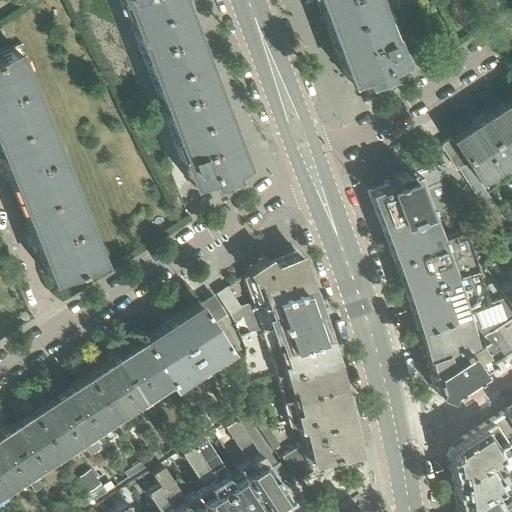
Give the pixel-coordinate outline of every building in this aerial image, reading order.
[(186,17),(179,0),(119,0),(138,50),(188,31),(183,19),(186,17)] [(389,35),(376,0),(319,0),(324,11),(321,13),(332,41),(335,41),(344,64),(341,66),(346,78),(360,73),(362,79),(382,71),(380,66),(387,63),(378,39),(389,35)] [(200,55),(196,43),(192,43),(188,31),(138,50),(148,75),(200,55)] [(398,59),(389,35),(378,39),(387,63),(398,59)] [(0,132),(40,117),(12,47),(0,51),(0,132)] [(208,84),(203,73),(206,70),(200,55),(148,75),(158,103),(208,84)] [(220,109),(216,96),(212,96),(208,84),(158,103),(168,128),(220,109)] [(511,153),(511,112),(505,102),(450,138),(476,177),(500,161),(504,166),(509,162),(506,158),(511,153)] [(233,150),(224,126),(226,124),(220,109),(168,128),(179,157),(188,153),(197,178),(206,175),(209,180),(229,173),(227,167),(241,162),(236,150),(233,150)] [(68,187),(40,117),(0,132),(0,160),(18,206),(68,187)] [(476,178),(476,177),(450,138),(440,145),(455,168),(458,166),(490,217),(501,235),(509,230),(501,217),(476,178)] [(197,178),(188,153),(179,157),(188,181),(197,178)] [(425,206),(419,192),(412,174),(407,176),(406,172),(393,177),(393,179),(390,180),(391,182),(367,191),(380,226),(392,256),(437,239),(429,217),(427,212),(432,210),(430,207),(429,204),(425,206)] [(96,256),(68,187),(18,206),(46,276),(96,256)] [(488,302),(476,265),(464,228),(437,239),(392,256),(406,296),(416,328),(466,310),(488,302)] [(308,284),(303,271),(296,252),(269,263),(265,256),(244,269),(247,273),(241,276),(250,302),(251,305),(308,284)] [(511,269),(504,274),(509,282),(498,289),(502,297),(511,311),(511,269)] [(498,289),(493,281),(486,285),(492,293),(498,289)] [(318,313),(310,290),(308,284),(251,305),(250,302),(239,306),(228,313),(233,322),(242,316),(248,332),(250,331),(259,328),(267,351),(325,335),(324,330),(318,313)] [(215,293),(228,313),(239,306),(226,285),(215,293)] [(211,295),(198,304),(209,322),(218,317),(224,313),(212,295),(212,296),(211,295)] [(470,342),(474,339),(477,338),(480,336),(477,330),(488,323),(492,328),(493,327),(511,314),(511,311),(502,297),(488,302),(466,310),(416,328),(427,369),(428,369),(470,342)] [(170,385),(226,349),(223,344),(216,333),(209,322),(198,304),(197,303),(173,318),(172,316),(163,322),(164,324),(140,339),(167,380),(170,385)] [(511,347),(511,314),(493,327),(508,350),(511,347)] [(218,317),(209,322),(216,333),(225,328),(218,317)] [(443,393),(508,350),(493,327),(492,328),(488,323),(477,330),(480,336),(482,335),(487,342),(483,345),(480,341),(479,341),(477,338),(474,339),(470,342),(428,369),(432,389),(442,393),(443,393)] [(225,328),(216,333),(223,344),(232,339),(225,328)] [(253,338),(250,331),(248,332),(238,336),(241,344),(253,338)] [(340,385),(335,366),(332,355),(325,335),(267,351),(274,374),(276,382),(281,400),(340,385)] [(111,416),(167,380),(140,339),(117,354),(116,353),(107,358),(108,360),(85,375),(95,391),(111,416)] [(232,339),(223,344),(226,349),(230,355),(231,354),(239,350),(232,339)] [(215,380),(207,369),(202,372),(210,384),(215,380)] [(210,384),(202,372),(196,376),(204,387),(210,384)] [(115,421),(111,416),(95,391),(85,375),(61,391),(60,389),(56,392),(51,395),(52,396),(29,412),(55,451),(90,428),(93,432),(99,428),(101,430),(115,421)] [(347,416),(340,385),(281,400),(288,424),(295,423),(296,427),(300,426),(305,442),(299,443),(281,455),(296,479),(311,470),(308,460),(355,450),(347,416)] [(240,403),(236,397),(227,403),(232,409),(240,403)] [(156,411),(148,399),(143,402),(151,415),(156,411)] [(151,415),(143,402),(137,406),(145,418),(151,415)] [(268,428),(253,406),(253,405),(246,410),(260,431),(268,428)] [(511,405),(500,413),(511,429),(511,405)] [(210,423),(225,414),(220,408),(206,417),(210,423)] [(241,411),(233,416),(238,423),(246,417),(241,411)] [(12,479),(55,451),(29,412),(6,427),(5,425),(0,428),(0,489),(4,495),(17,487),(12,479)] [(505,444),(511,440),(511,429),(500,413),(450,445),(446,455),(450,478),(505,444)] [(285,496),(281,489),(268,470),(264,463),(260,456),(255,450),(251,443),(246,436),(242,430),(238,423),(233,416),(211,430),(213,434),(234,465),(233,465),(263,510),(285,496)] [(246,417),(238,423),(242,430),(250,424),(246,417)] [(181,442),(199,430),(195,424),(177,436),(181,442)] [(250,424),(242,430),(246,436),(255,431),(250,424)] [(279,444),(268,428),(260,431),(271,449),(279,444)] [(260,511),(263,510),(233,465),(225,471),(204,439),(213,434),(211,430),(190,444),(234,511),(260,511)] [(255,431),(246,436),(251,443),(259,438),(255,431)] [(100,448),(92,436),(87,439),(95,452),(100,448)] [(259,438),(251,443),(255,450),(263,444),(259,438)] [(95,452),(87,439),(82,443),(90,455),(95,452)] [(234,511),(190,444),(179,452),(201,486),(191,492),(204,511),(234,511)] [(263,444),(255,450),(260,456),(268,451),(263,444)] [(510,473),(511,471),(511,454),(505,444),(450,478),(454,508),(510,473)] [(153,461),(161,455),(158,449),(149,454),(153,461)] [(268,451),(260,456),(264,463),(272,458),(268,451)] [(149,454),(140,460),(144,466),(153,461),(149,454)] [(272,458),(264,463),(268,470),(277,465),(272,458)] [(140,460),(132,465),(136,472),(144,466),(140,460)] [(204,511),(191,492),(182,498),(160,463),(148,471),(156,482),(155,483),(171,506),(174,511),(204,511)] [(277,465),(268,470),(281,489),(291,482),(279,463),(277,465)] [(127,477),(136,472),(132,465),(123,471),(127,477)] [(99,483),(89,468),(75,478),(85,493),(99,483)] [(502,511),(511,506),(511,471),(510,473),(454,508),(454,511),(502,511)] [(45,484),(36,472),(31,475),(39,488),(45,484)] [(39,488),(31,475),(25,479),(34,491),(39,488)] [(165,511),(164,510),(171,506),(155,483),(144,490),(158,511),(165,511)] [(97,497),(106,491),(102,485),(93,491),(97,497)] [(93,491),(85,496),(89,502),(97,497),(93,491)] [(85,496),(76,502),(80,508),(89,502),(85,496)] [(131,511),(124,500),(111,509),(113,511),(131,511)] [(70,511),(73,511),(80,508),(76,502),(68,507),(70,511)]
